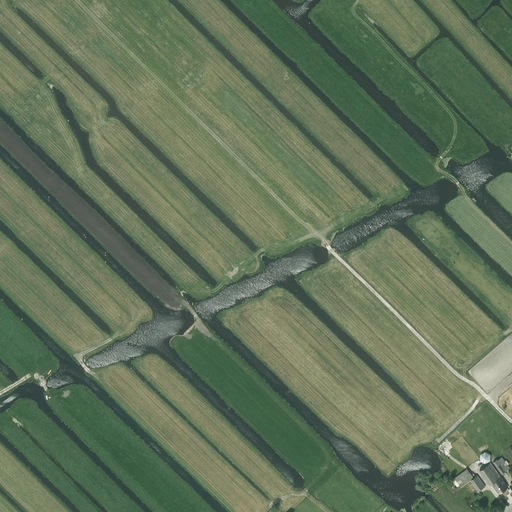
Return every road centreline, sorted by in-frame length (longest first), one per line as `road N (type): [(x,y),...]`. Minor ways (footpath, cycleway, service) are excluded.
road 1 (track): [(511,373),(484,385),(459,376),(76,0)]
road 2 (track): [(511,244),(268,0)]
